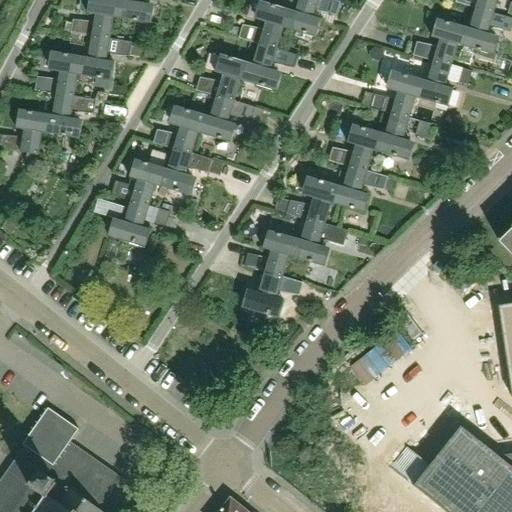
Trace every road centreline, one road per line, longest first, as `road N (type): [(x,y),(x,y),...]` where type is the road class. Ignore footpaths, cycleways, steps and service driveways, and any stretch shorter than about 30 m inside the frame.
road 1 (residential): [(129,385),(375,0)]
road 2 (residential): [(226,466),(358,306),(511,159)]
road 3 (residential): [(26,302),(203,0)]
road 4 (unknown): [(0,350),(110,435)]
road 5 (residential): [(129,385),(26,302)]
road 6 (residential): [(226,466),(129,385)]
